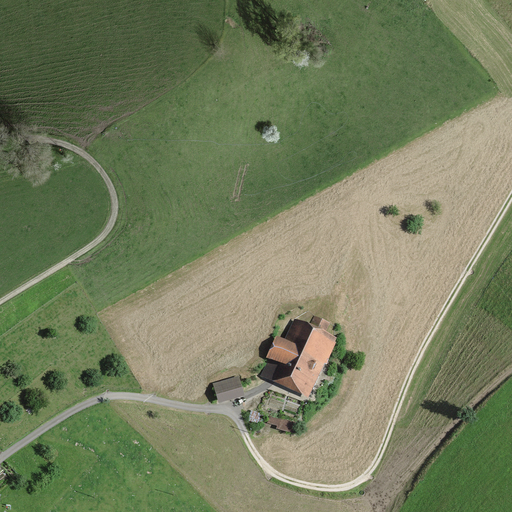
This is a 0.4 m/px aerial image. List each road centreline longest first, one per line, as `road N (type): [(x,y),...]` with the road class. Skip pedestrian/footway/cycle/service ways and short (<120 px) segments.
road 1 (track): [(511,193),(410,372),(371,469),(337,490),(306,486),(260,464),(247,443)]
road 2 (track): [(0,302),(85,250),(114,210),(105,177),(87,157),(48,140),(0,136)]
